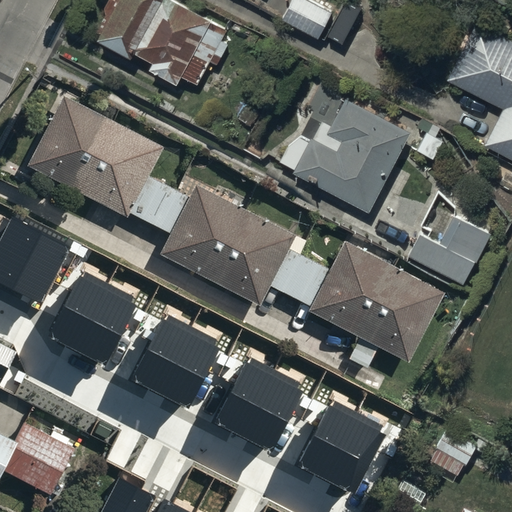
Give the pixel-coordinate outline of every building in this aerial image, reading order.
[(225,33),(226,30),(168,0),(121,0),(102,38),(153,64),(149,71),(179,86),(183,79),(197,87),(209,64),(217,68),(233,38),(225,33)] [(291,0),(282,19),(319,38),(332,13),(307,0),(291,0)] [(361,9),(347,3),(330,37),(344,43),(361,9)] [(486,147),(511,160),(511,44),(477,26),(448,82),(505,111),(486,147)] [(126,220),(129,214),(173,237),(162,257),(260,308),(270,289),(310,309),(308,314),(411,368),(450,294),(344,239),(328,270),(291,251),(296,241),(197,189),(191,202),(148,180),(163,150),(65,99),(28,169),(126,220)] [(295,172),(371,212),(411,134),(347,101),(328,137),(342,145),(338,153),(312,139),(295,172)] [(442,141),(428,132),(418,149),(433,157),(442,141)] [(511,165),(509,163),(498,182),(511,189),(511,165)] [(410,256),(467,285),(493,236),(455,216),(441,243),(422,233),(410,256)] [(0,283),(42,304),(70,247),(10,217),(0,237),(0,283)] [(106,366),(137,306),(79,277),(48,337),(106,366)] [(511,310),(480,371),(511,387),(511,310)] [(188,409),(220,348),(163,319),(131,380),(188,409)] [(375,354),(358,345),(350,361),(367,370),(375,354)] [(271,452),(302,391),(245,362),(214,423),(271,452)] [(353,495),(384,434),(327,405),(298,465),(353,495)] [(443,422),(426,454),(457,470),(474,438),(443,422)] [(0,438),(0,489),(6,478),(49,500),(72,455),(25,430),(16,447),(0,438)] [(424,488),(403,474),(395,486),(417,500),(424,488)] [(147,511),(155,497),(119,479),(101,511),(147,511)] [(300,511),(257,489),(245,511),(300,511)] [(378,511),(340,492),(331,510),(335,511),(378,511)] [(187,511),(163,500),(157,511),(187,511)]
